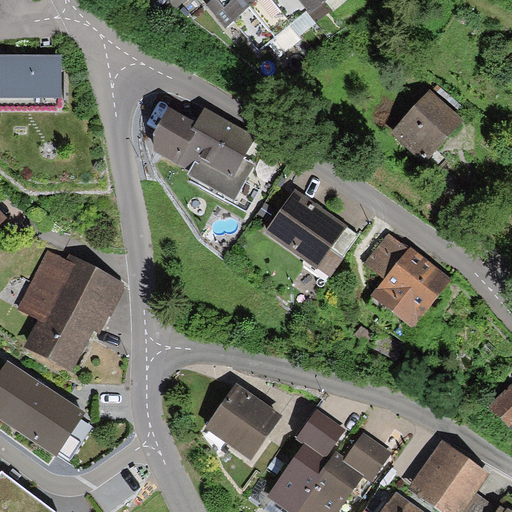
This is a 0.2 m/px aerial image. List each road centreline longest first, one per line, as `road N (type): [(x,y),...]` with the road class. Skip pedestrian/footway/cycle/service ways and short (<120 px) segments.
road 1 (residential): [(507,308),(478,274),(312,158),(175,75),(114,50)]
road 2 (residential): [(511,463),(398,401),(209,349),(145,349)]
road 3 (residential): [(114,50),(112,92),(142,255),(145,349)]
road 4 (residential): [(155,439),(73,484),(40,475),(0,446)]
